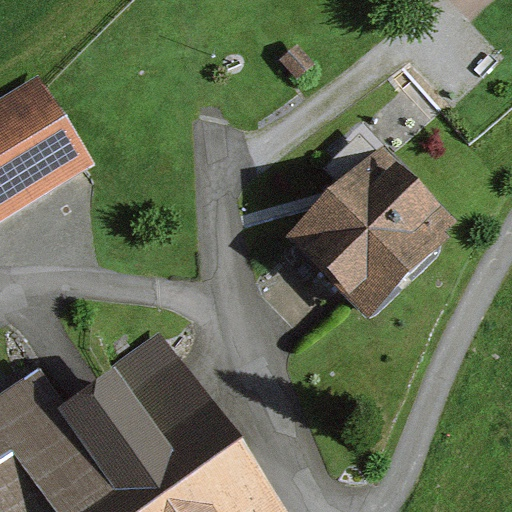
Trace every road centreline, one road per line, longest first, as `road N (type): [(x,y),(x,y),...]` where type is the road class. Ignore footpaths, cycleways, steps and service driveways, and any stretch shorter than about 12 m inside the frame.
road 1 (track): [(331,511),(252,387),(223,180),(184,0)]
road 2 (track): [(384,511),(403,491),(456,342),(511,243)]
road 3 (track): [(223,180),(442,22)]
